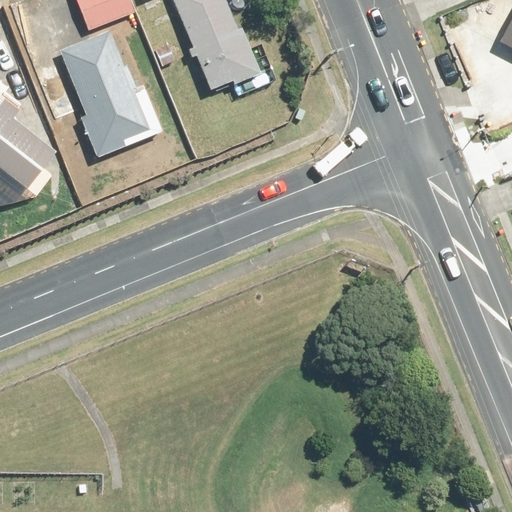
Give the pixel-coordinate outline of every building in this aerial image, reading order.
[(67,0),(80,32),(129,13),(123,0),(67,0)] [(167,0),(203,92),(223,84),(225,89),(253,78),(234,29),(227,32),(214,0),(167,0)] [(511,0),(490,43),(511,54),(511,0)] [(76,122),(91,161),(118,150),(115,144),(142,133),(103,33),(54,52),(81,120),(76,122)] [(0,177),(16,190),(46,150),(8,122),(14,115),(0,104),(0,177)]
